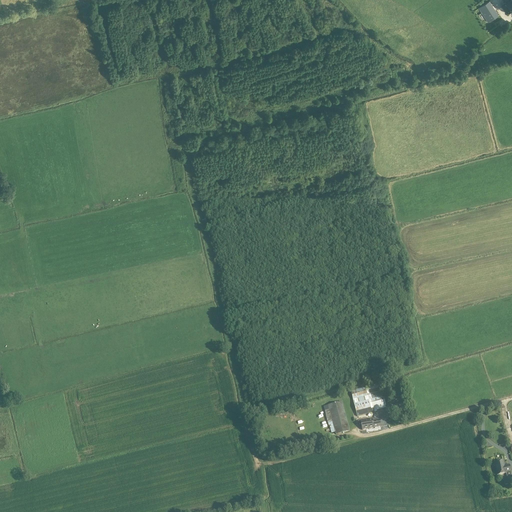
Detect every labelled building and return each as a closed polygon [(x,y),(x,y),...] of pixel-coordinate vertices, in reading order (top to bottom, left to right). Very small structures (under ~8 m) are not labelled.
[(511,0),(503,0),(504,0),(506,2),(501,6),(503,9),(507,6),(511,12),(511,0)] [(499,16),(494,8),(490,10),(485,4),(478,8),(488,23),(499,16)] [(381,384),(351,392),(357,417),(374,413),(374,411),(391,407),(388,391),(383,392),(381,384)] [(329,426),(332,434),(335,433),(336,435),(350,431),(342,402),(328,406),(329,410),(325,411),(329,426)] [(361,422),(363,430),(381,427),(380,418),(361,422)] [(509,465),(509,466),(504,468),(503,461),(494,463),(497,475),(506,474),(505,473),(511,472),(509,465)] [(511,483),(511,476),(503,478),(505,485),(511,483)]
